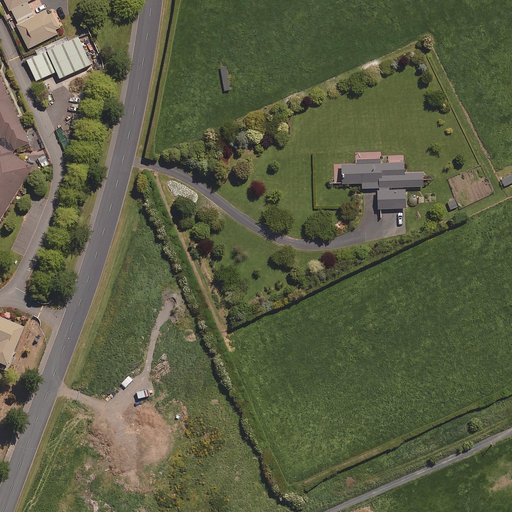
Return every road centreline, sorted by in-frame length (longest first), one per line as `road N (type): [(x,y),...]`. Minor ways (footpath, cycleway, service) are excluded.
road 1 (tertiary): [(151,0),(123,159),(71,325)]
road 2 (residential): [(0,28),(60,167),(39,241),(7,296)]
road 3 (tertiary): [(71,325),(2,511)]
